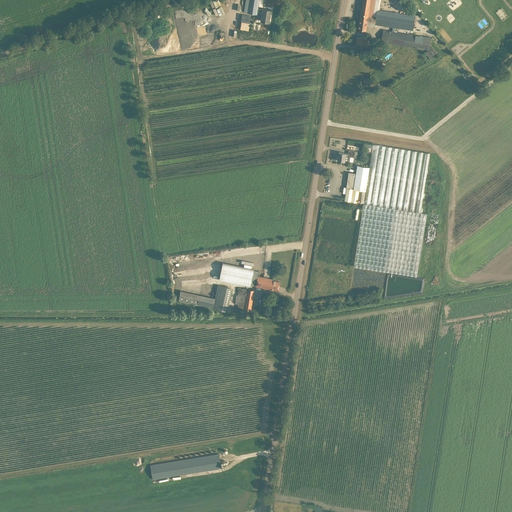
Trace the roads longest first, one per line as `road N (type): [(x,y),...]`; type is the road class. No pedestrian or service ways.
road 1 (tertiary): [(263,511),(345,0)]
road 2 (track): [(275,435),(0,476)]
road 3 (track): [(511,280),(294,315)]
road 4 (track): [(188,0),(0,54)]
road 5 (track): [(324,122),(421,138),(479,92)]
